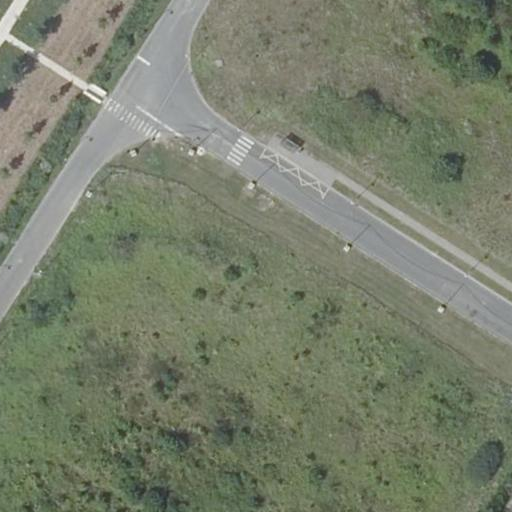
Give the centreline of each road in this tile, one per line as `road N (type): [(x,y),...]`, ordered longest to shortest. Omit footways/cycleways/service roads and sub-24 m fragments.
road 1 (unclassified): [(511,325),(133,85)]
road 2 (unclassified): [(0,296),(133,85)]
